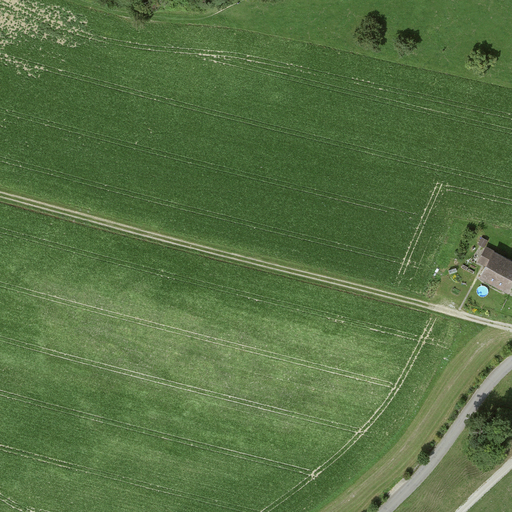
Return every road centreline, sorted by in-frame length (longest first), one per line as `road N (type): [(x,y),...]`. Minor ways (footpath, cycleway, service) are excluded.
road 1 (track): [(511,329),(0,195)]
road 2 (unclassified): [(385,511),(511,361)]
